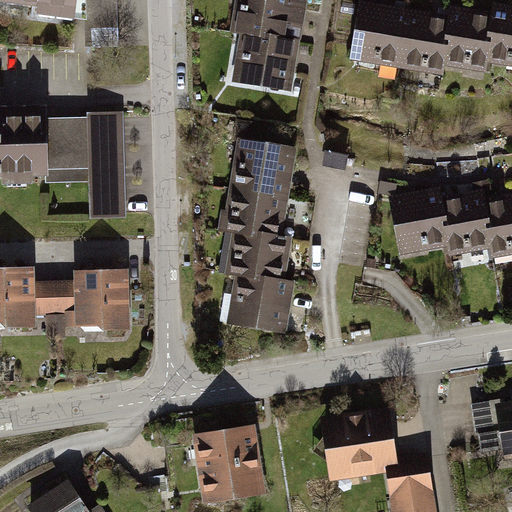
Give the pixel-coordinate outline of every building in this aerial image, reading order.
[(0,0),(0,11),(42,18),(41,25),(79,31),(83,0),(0,0)] [(237,0),(232,31),(242,32),(300,41),(306,0),(237,0)] [(401,12),(359,7),(351,71),(393,76),(401,12)] [(496,18),(446,11),(445,18),(438,78),(488,84),(489,72),(496,18)] [(511,13),(497,11),(496,18),(489,72),(511,74),(511,13)] [(445,18),(401,12),(393,76),(437,82),(438,78),(445,18)] [(235,82),(293,91),(295,74),(300,41),(242,32),(235,82)] [(48,118),(48,104),(0,104),(0,178),(3,178),(3,186),(36,186),(36,178),(46,178),(46,183),(89,183),(89,218),(125,218),(125,112),(88,112),(88,117),(48,118)] [(237,139),(230,184),(290,194),(297,149),(237,139)] [(357,164),(330,159),(327,175),(355,180),(357,164)] [(230,184),(223,228),(237,231),(283,238),(290,194),(230,184)] [(441,198),(394,206),(404,265),(451,257),(442,208),(441,198)] [(451,257),(454,277),(502,269),(491,205),(490,200),(442,208),(451,257)] [(502,269),(503,278),(511,276),(511,201),(491,205),(502,269)] [(284,284),(292,240),(283,238),(237,231),(230,275),(237,276),(284,284)] [(229,326),(285,336),(293,285),(284,284),(237,276),(229,326)] [(132,277),(77,280),(78,288),(57,289),(58,325),(68,324),(79,324),(80,343),(135,340),(132,277)] [(38,290),(38,278),(0,279),(0,344),(41,342),(40,326),(50,325),(58,325),(57,289),(38,290)] [(58,325),(50,325),(51,352),(69,351),(68,324),(58,325)] [(504,461),(505,470),(511,469),(511,411),(498,414),(497,408),(472,412),(477,447),(482,446),(485,464),(504,461)] [(322,425),(333,490),(390,480),(395,511),(439,511),(431,462),(403,467),(394,413),(322,425)] [(258,432),(194,442),(205,511),(231,511),(270,506),(258,432)] [(89,511),(70,486),(34,511),(89,511)]
